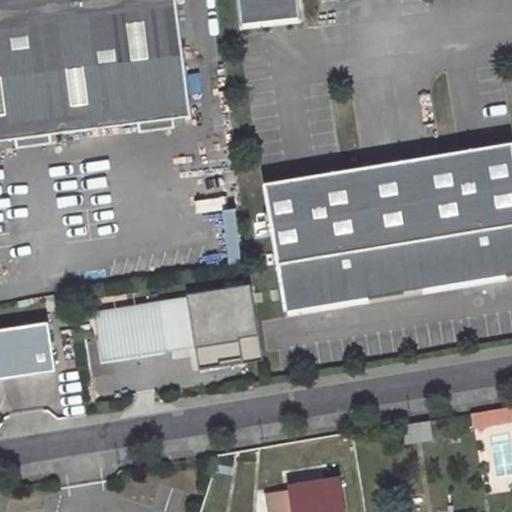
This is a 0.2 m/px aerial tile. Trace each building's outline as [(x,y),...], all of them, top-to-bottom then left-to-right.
[(191,119),(175,0),(0,0),(0,142),(14,141),(50,136),(70,134),(137,126),(172,121),(191,119)] [(238,0),(242,29),(303,22),(300,0),(238,0)] [(172,121),(137,126),(138,135),(173,130),(172,121)] [(50,136),(14,141),(16,150),(35,147),(51,145),(50,136)] [(511,144),(266,186),(288,316),(511,277),(511,144)] [(187,299),(96,314),(103,361),(155,352),(195,346),(187,299)] [(0,379),(53,372),(46,322),(0,328),(0,379)] [(511,404),(494,407),(496,421),(511,418),(511,404)] [(427,419),(403,422),(406,442),(431,438),(427,419)] [(344,511),(339,478),(290,486),(291,491),(266,495),(269,511),(299,511),(323,508),(323,511),(344,511)]
